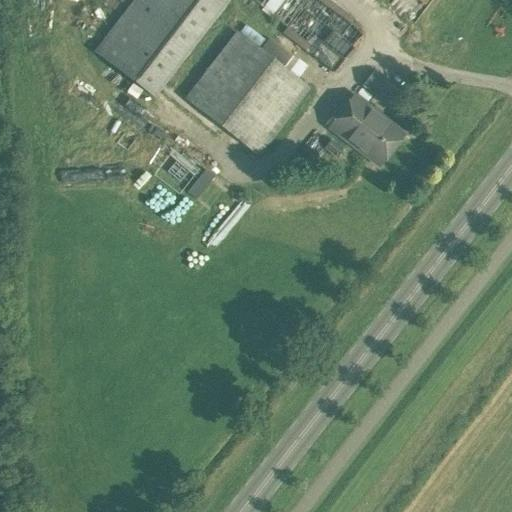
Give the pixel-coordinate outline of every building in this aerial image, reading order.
[(145,0),(102,56),(146,90),(215,0),(145,0)] [(285,24),(340,75),(348,67),(348,68),(369,46),(373,34),(356,18),(350,16),(326,41),(340,7),(322,0),(262,0),(271,4),(268,11),(275,13),(286,24),(285,24)] [(419,24),(438,0),(416,0),(406,13),(419,24)] [(259,50),(288,73),(297,61),(268,40),(259,50)] [(288,73),(259,50),(207,117),(257,155),(308,89),(288,73)] [(328,129),(377,167),(403,134),(379,116),(393,98),(391,96),(396,89),(373,70),(361,87),(373,97),(366,106),(354,96),(328,129)] [(162,130),(145,149),(163,164),(179,146),(162,130)] [(325,149),(337,158),(343,151),(331,141),(325,149)] [(258,189),(237,190),(237,205),(258,204),(258,189)]
